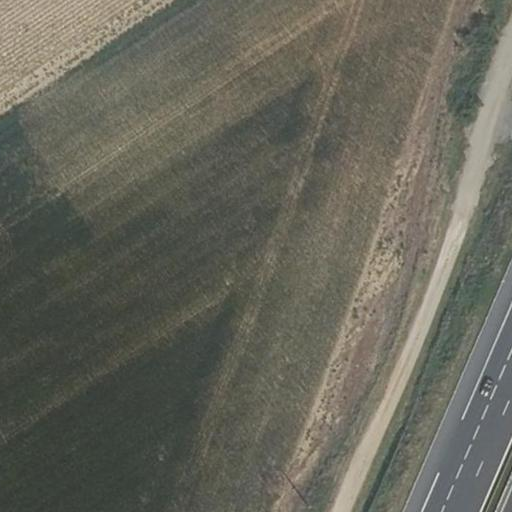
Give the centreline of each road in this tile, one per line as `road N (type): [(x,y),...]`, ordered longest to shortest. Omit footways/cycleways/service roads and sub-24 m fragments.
road 1 (track): [(338,511),(462,218),(511,46)]
road 2 (motorway): [(511,367),(448,511)]
